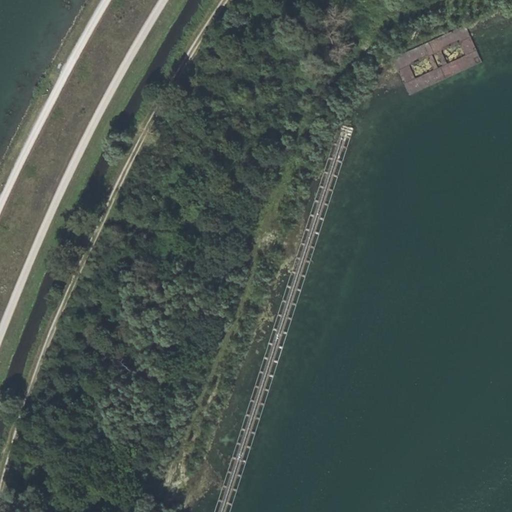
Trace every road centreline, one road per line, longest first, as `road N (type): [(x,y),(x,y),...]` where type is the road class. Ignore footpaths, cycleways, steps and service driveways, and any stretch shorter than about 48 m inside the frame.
road 1 (track): [(227,0),(182,67),(48,332),(0,487)]
road 2 (track): [(161,511),(259,246),(103,216)]
road 3 (track): [(163,0),(120,68),(0,339)]
road 4 (track): [(0,205),(105,0)]
